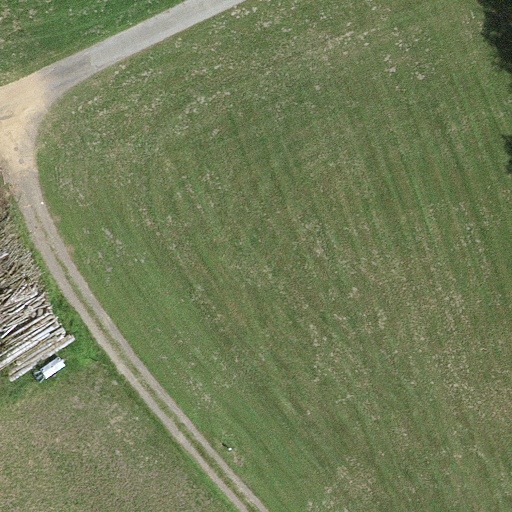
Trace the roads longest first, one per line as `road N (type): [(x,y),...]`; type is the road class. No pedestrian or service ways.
road 1 (track): [(32,97),(18,158),(33,220),(98,331),(254,511)]
road 2 (residential): [(218,0),(95,57),(32,97)]
